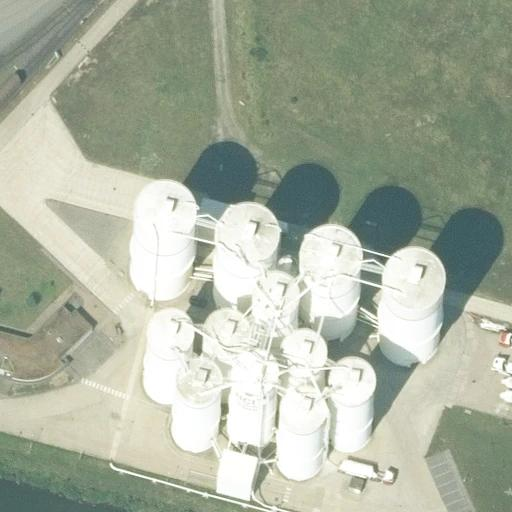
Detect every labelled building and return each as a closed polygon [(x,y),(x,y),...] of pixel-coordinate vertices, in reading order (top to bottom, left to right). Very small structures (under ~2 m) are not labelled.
[(131,259),(129,269),(131,279),(135,287),(142,294),(150,299),(161,301),(171,299),(181,294),(188,286),(192,277),(192,267),(190,256),(183,247),(180,244),(175,241),(171,239),(161,238),(151,239),(143,244),(136,250),(131,259)] [(215,281),(213,291),(215,301),(220,310),(227,316),(236,320),(246,321),(256,319),(264,314),(271,306),(274,297),(275,287),(272,277),(266,269),(257,263),(248,260),(237,261),(228,265),(220,272),(215,281)] [(296,303),(295,313),(296,324),(301,333),(309,339),(318,344),(328,345),(338,342),(347,337),(353,329),(357,320),(357,309),(354,300),(348,291),(340,285),(329,282),(319,283),(309,287),(301,294),(296,303)] [(379,325),(377,336),(379,346),(384,355),(391,362),(400,366),(410,367),(420,365),(429,359),(435,351),(439,342),(439,332),(436,322),(430,314),(422,308),(412,305),(401,305),(392,309),(384,316),(379,325)] [(272,318),(274,323),(279,326),(284,326),(289,324),(292,320),(292,315),(290,310),(285,307),(280,307),(276,309),(273,313),(272,318)] [(70,319),(62,311),(32,342),(30,343),(27,344),(23,343),(0,337),(0,374),(4,375),(2,383),(13,386),(22,387),(29,388),(38,387),(43,385),(51,381),(58,376),(68,367),(63,361),(91,332),(74,315),(70,319)] [(248,349),(248,352),(249,360),(254,368),(261,373),(269,376),(278,375),(286,371),(291,365),(295,357),(295,349),(293,341),(288,335),(281,330),(272,328),(263,330),(255,335),(250,342),(249,345),(248,349)] [(201,371),(200,380),(201,388),(205,396),(212,401),(220,403),(228,403),(236,400),(242,394),(246,387),(247,378),(245,370),(240,363),(232,358),(223,356),(214,358),(207,363),(201,371)] [(145,372),(144,380),(145,389),(149,396),(156,401),(164,404),(172,403),(180,400),(186,395),(189,387),(190,379),(188,371),(184,364),(176,359),(167,357),(158,359),(150,364),(145,372)] [(279,392),(277,400),(279,409),(284,416),(291,421),(300,423),(308,421),(316,416),(321,409),(323,400),(321,392),(316,384),(308,379),(300,377),(291,379),(284,384),(279,392)] [(173,420),(171,429),(173,437),(177,444),(184,449),(192,452),(200,452),(208,449),(214,443),(218,435),(219,427),(216,419),(212,412),(204,407),(195,405),(186,407),(178,412),(173,420)] [(229,419),(228,428),(229,437),(233,444),(240,449),(248,451),(256,451),(264,448),(270,442),(273,435),(274,427),(272,419),(267,412),(260,407),(251,405),(242,407),(234,412),(229,419)] [(325,439),(330,446),(337,450),(345,453),(353,452),(361,448),(367,443),(370,435),(371,427),(369,419),(364,412),(357,407),(349,405),(341,406),(333,409),(328,415),(324,422),(323,431),(325,439)] [(277,448),(275,457),(277,465),(281,472),(288,478),(296,480),(304,480),(312,477),(318,471),(322,464),(323,455),(321,447),(316,440),(308,435),(299,433),(290,435),(282,440),(277,448)] [(216,491),(216,493),(250,502),(250,500),(256,477),(222,468),(216,491)] [(359,495),(362,485),(351,481),(348,491),(359,495)]
